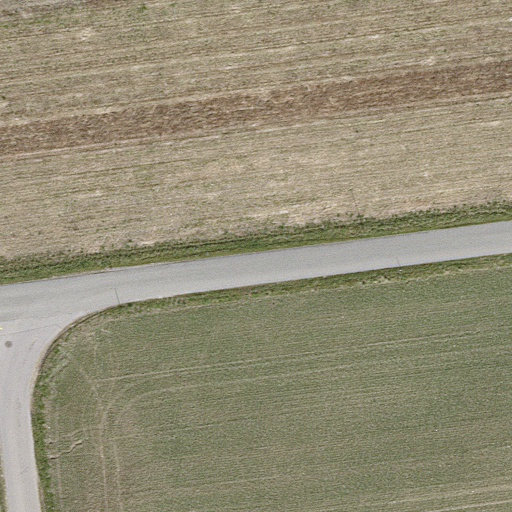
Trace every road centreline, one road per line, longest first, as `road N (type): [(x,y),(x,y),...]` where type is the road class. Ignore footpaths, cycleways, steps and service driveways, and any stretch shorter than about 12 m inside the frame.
road 1 (unclassified): [(0,308),(511,241)]
road 2 (track): [(27,511),(1,308)]
